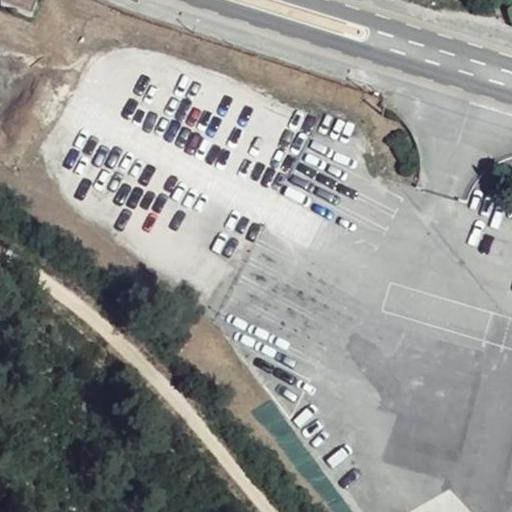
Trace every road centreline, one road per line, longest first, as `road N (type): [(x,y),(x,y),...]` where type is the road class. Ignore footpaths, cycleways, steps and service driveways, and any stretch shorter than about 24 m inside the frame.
road 1 (track): [(0,242),(185,399),(286,511)]
road 2 (primary): [(231,0),(346,37),(391,42)]
road 3 (primary): [(391,42),(511,79)]
